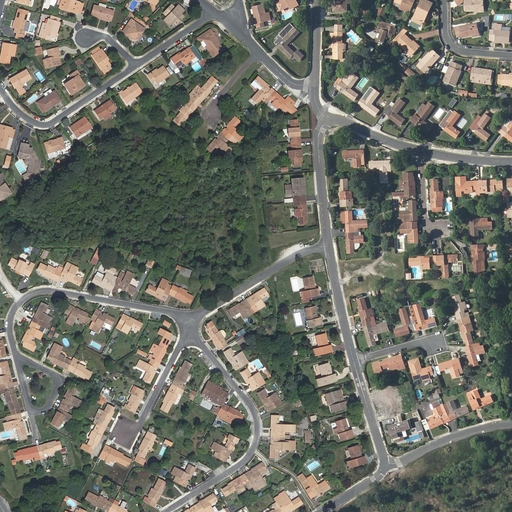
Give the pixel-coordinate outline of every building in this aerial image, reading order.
[(60,0),(59,7),(67,10),(67,11),(76,14),(76,13),(79,4),(79,3),(69,0),(60,0)] [(142,0),(150,4),(148,9),(152,11),(155,6),(155,7),(158,0),(142,0)] [(280,0),(276,2),(280,11),(289,6),(290,9),(298,5),(295,0),(280,0)] [(336,0),(336,4),(336,6),(334,6),(334,11),(347,11),(347,3),(352,3),(352,0),(336,0)] [(394,0),(394,1),(397,3),(401,4),(399,8),(409,13),(414,0),(394,0)] [(421,0),(414,18),(423,23),(427,14),(426,14),(427,11),(428,12),(433,3),(426,0),(421,0)] [(474,9),(483,9),(482,0),(465,0),(466,10),(474,9)] [(257,27),(264,26),(263,21),(270,20),(268,12),(265,13),(263,4),(252,7),(257,27)] [(99,19),(106,21),(110,22),(113,12),(94,6),(91,17),(99,19)] [(178,23),(179,22),(183,18),(180,15),(183,12),(178,7),(174,10),(171,6),(162,15),(166,18),(165,19),(171,25),(172,24),(175,26),(178,23)] [(27,12),(18,10),(15,22),(13,29),(14,29),(13,34),(15,34),(23,36),(24,32),(23,31),(24,25),(27,12)] [(45,31),(40,30),(38,38),(42,39),(43,35),(48,37),(53,38),(55,31),(57,31),(59,23),(48,20),(46,25),(45,31)] [(137,39),(140,36),(144,29),(131,20),(126,26),(130,28),(125,35),(130,39),(132,36),(137,39)] [(473,35),(479,34),(477,23),(455,28),(457,35),(461,35),(462,37),(473,35)] [(280,48),(291,59),(294,56),(299,61),(304,56),(296,49),(293,52),(287,45),(300,33),(295,28),(291,24),(277,37),(278,38),(274,42),(277,45),(279,43),(282,46),(280,48)] [(377,39),(376,43),(383,45),(386,35),(390,37),(391,36),(392,33),(394,33),(396,28),(381,24),(379,29),(381,29),(382,29),(381,33),(379,39),(377,39)] [(495,34),(495,41),(509,42),(510,31),(501,30),(502,24),(495,24),(494,34),(495,34)] [(354,43),(360,39),(352,28),(347,32),(354,43)] [(333,60),(342,60),(342,53),(343,53),(344,45),(342,45),(342,33),(335,33),(335,35),(331,34),(330,45),(333,45),(333,60)] [(202,41),(212,56),(221,50),(211,35),(207,37),(205,34),(196,40),(199,43),(202,41)] [(419,47),(412,42),(404,34),(397,42),(412,55),(419,47)] [(3,44),(1,54),(2,54),(2,56),(1,55),(0,59),(0,64),(8,66),(10,58),(13,58),(15,47),(3,44)] [(32,48),(34,56),(42,54),(40,46),(32,48)] [(56,58),(58,57),(59,57),(57,49),(47,51),(48,59),(45,59),(47,68),(58,66),(56,58)] [(177,55),(170,60),(176,68),(183,64),(184,65),(191,61),(194,58),(188,49),(178,56),(177,55)] [(425,71),(431,65),(439,56),(432,49),(418,65),(425,71)] [(91,56),(101,71),(106,67),(108,66),(105,61),(103,58),(105,58),(100,50),(91,56)] [(73,61),(77,67),(81,64),(77,58),(73,61)] [(458,76),(460,70),(462,65),(452,61),(444,81),(455,85),(459,76),(458,76)] [(150,74),(146,76),(151,83),(154,81),(156,84),(169,76),(163,66),(150,75),(150,74)] [(473,67),(471,79),(476,80),(476,78),(491,80),(492,70),(473,67)] [(9,80),(11,84),(13,83),(15,86),(14,88),(19,96),(24,93),(21,88),(22,84),(30,80),(25,71),(9,80)] [(78,88),(79,89),(83,86),(76,76),(78,75),(76,71),(68,76),(71,80),(63,85),(69,94),(78,88)] [(351,77),(347,74),(344,79),(342,82),(337,88),(340,90),(342,87),(345,89),(343,92),(354,100),(358,95),(350,89),(356,81),(351,77)] [(511,74),(503,74),(503,75),(502,83),(502,84),(511,85),(511,74)] [(265,100),(273,91),(271,89),(268,91),(266,89),(268,87),(258,77),(253,82),(261,89),(251,99),(256,104),(262,97),(265,100)] [(191,92),(187,98),(190,100),(197,107),(210,92),(209,91),(214,86),(208,81),(201,90),(199,88),(193,94),(191,92)] [(445,82),(443,86),(452,90),(454,86),(445,82)] [(122,92),(118,94),(125,104),(141,93),(135,84),(122,92)] [(378,93),(373,89),(368,97),(365,95),(358,104),(361,105),(363,102),(366,104),(363,107),(375,116),(379,111),(370,104),(378,93)] [(283,100),(273,91),(265,100),(268,103),(271,99),(276,105),(274,107),(279,111),(281,109),(287,113),(288,111),(291,108),(293,109),(296,105),(289,99),(286,102),(285,101),(284,102),(282,101),(283,100)] [(55,102),(56,103),(59,101),(54,92),(52,93),(46,97),(36,103),(42,113),(52,106),(51,105),(55,102)] [(393,108),(390,105),(384,113),(386,115),(388,112),(391,114),(389,117),(400,125),(405,119),(397,113),(405,102),(400,98),(396,104),(393,108)] [(183,121),(184,122),(197,107),(190,100),(185,106),(184,105),(179,111),(180,113),(173,122),(178,126),(183,121)] [(110,101),(93,112),(99,120),(115,109),(110,101)] [(434,106),(429,103),(426,106),(420,115),(416,112),(411,120),(413,122),(415,119),(418,121),(416,124),(427,133),(431,127),(423,121),(434,106)] [(426,106),(423,104),(416,112),(420,115),(426,106)] [(454,112),(450,110),(444,118),(448,121),(454,112)] [(459,115),(454,112),(448,121),(444,118),(439,125),(441,127),(443,124),(446,126),(444,129),(456,138),(459,132),(451,126),(459,115)] [(456,122),(463,127),(468,120),(460,115),(456,122)] [(84,117),(69,128),(76,138),(91,128),(84,117)] [(478,122),(475,120),(469,128),(472,130),(474,127),(477,129),(474,132),(486,140),(489,135),(481,129),(487,121),(482,117),(478,122)] [(220,133),(228,140),(231,136),(238,142),(242,137),(234,129),(239,123),(234,118),(226,127),(228,130),(226,132),(224,129),(220,133)] [(290,144),(300,143),(298,124),(297,124),(297,119),(290,120),(290,126),(287,127),(288,133),(291,133),(292,140),(290,141),(290,144)] [(511,131),(511,120),(510,123),(507,121),(499,131),(501,133),(503,132),(504,130),(507,132),(505,134),(504,135),(511,141),(511,132),(511,131)] [(1,127),(0,129),(0,146),(5,148),(8,136),(12,137),(14,130),(10,128),(9,130),(1,127)] [(215,140),(207,149),(212,154),(217,148),(226,155),(231,150),(224,144),(228,140),(220,133),(216,138),(219,140),(218,142),(215,140)] [(43,144),(47,154),(64,149),(61,139),(43,144)] [(301,162),(300,143),(290,144),(291,147),(292,147),(293,155),(290,155),(290,161),(293,161),(294,168),(301,167),(301,162)] [(29,164),(26,173),(35,176),(38,163),(32,152),(30,151),(28,151),(26,150),(28,146),(20,144),(17,157),(26,160),(29,164)] [(357,155),(357,151),(343,152),(343,158),(353,158),(354,168),(360,168),(360,166),(365,166),(364,151),(361,151),(361,154),(357,155)] [(384,165),(384,161),(370,162),(370,169),(380,168),(381,182),(387,182),(387,171),(391,170),(391,161),(387,161),(387,165),(384,165)] [(413,172),(404,173),(404,181),(404,182),(404,189),(405,189),(405,192),(393,193),(393,197),(416,195),(415,176),(414,176),(413,172)] [(8,189),(1,180),(4,178),(1,174),(0,174),(0,197),(1,200),(13,192),(10,188),(8,189)] [(466,177),(456,177),(457,196),(462,196),(461,190),(465,190),(465,193),(473,193),(472,189),(476,189),(477,192),(480,192),(479,181),(468,182),(468,183),(466,183),(466,177)] [(294,202),(305,201),(303,183),(302,183),(302,178),(295,178),(296,185),(292,185),(293,191),(296,191),(297,198),(293,199),(294,202)] [(341,207),(353,206),(353,203),(348,203),(348,199),(352,198),(352,191),(348,191),(347,179),(341,179),(341,188),(340,188),(341,207)] [(430,188),(432,211),(442,211),(442,203),(439,203),(439,199),(442,199),(443,199),(442,191),(438,192),(438,179),(431,180),(432,187),(430,188)] [(490,180),(479,181),(480,192),(483,192),(483,188),(487,188),(487,192),(494,191),(494,190),(494,188),(498,187),(498,189),(503,189),(502,181),(498,181),(498,180),(492,180),(492,181),(490,181),(490,180)] [(410,222),(417,221),(417,218),(413,218),(413,215),(416,214),(416,200),(409,201),(409,211),(399,211),(400,218),(410,217),(410,222)] [(307,220),(305,201),(294,202),(294,206),(298,206),(298,213),(295,213),(295,219),(299,219),(299,226),(306,226),(306,221),(307,220)] [(347,233),(359,232),(358,228),(363,228),(363,221),(353,222),(352,211),(345,212),(346,226),(350,226),(350,230),(346,230),(347,233)] [(475,225),(471,226),(472,240),(478,239),(478,230),(488,229),(488,223),(483,223),(482,218),(471,219),(471,223),(475,222),(475,225)] [(417,225),(417,221),(410,222),(401,222),(401,226),(400,227),(400,233),(411,233),(411,243),(418,242),(417,228),(413,228),(413,225),(417,225)] [(359,236),(359,232),(347,233),(347,236),(351,236),(351,239),(347,240),(348,253),(355,253),(354,243),(364,243),(364,236),(359,236)] [(484,244),(472,245),(473,264),(474,264),(475,272),(481,272),(480,259),(484,259),(484,251),(480,252),(480,248),(484,247),(484,244)] [(40,257),(46,259),(50,251),(45,249),(40,257)] [(439,256),(437,256),(437,268),(438,274),(442,274),(442,277),(448,276),(448,262),(458,261),(457,255),(443,256),(444,259),(440,259),(439,256)] [(437,268),(437,256),(418,257),(418,258),(410,259),(410,265),(422,265),(423,269),(430,268),(430,264),(434,264),(434,268),(437,268)] [(146,265),(152,268),(156,259),(150,257),(146,265)] [(27,277),(34,265),(30,263),(28,267),(25,265),(26,264),(19,260),(18,262),(11,259),(8,265),(11,267),(11,268),(27,277)] [(67,263),(61,274),(60,277),(65,279),(67,276),(69,277),(67,280),(79,286),(82,280),(74,276),(78,268),(67,263)] [(39,273),(57,282),(60,277),(61,274),(54,270),(55,269),(48,266),(47,267),(40,264),(37,270),(40,272),(39,273)] [(113,286),(117,278),(114,276),(114,277),(113,276),(116,270),(107,265),(105,270),(106,271),(105,272),(106,273),(104,276),(97,272),(92,282),(111,292),(111,291),(113,286)] [(192,272),(181,268),(178,274),(189,278),(192,272)] [(123,280),(117,278),(113,286),(118,289),(119,289),(121,290),(133,295),(136,289),(128,285),(133,275),(127,272),(123,280)] [(318,295),(317,289),(312,290),(311,287),(314,286),(312,278),(303,279),(305,291),(301,292),(302,299),(318,295)] [(164,301),(168,294),(169,293),(172,287),(167,284),(168,282),(162,279),(156,289),(149,285),(145,292),(164,301)] [(179,289),(172,286),(172,287),(169,293),(168,294),(185,303),(186,302),(189,303),(192,297),(185,294),(186,292),(179,288),(179,289)] [(251,308),(254,313),(259,310),(264,306),(260,299),(268,295),(264,289),(253,295),(255,298),(253,300),(251,297),(246,300),(251,308)] [(453,301),(457,316),(458,319),(465,317),(463,310),(466,309),(464,302),(461,303),(459,295),(453,297),(454,301),(453,301)] [(364,326),(375,323),(374,321),(370,321),(369,317),(373,316),(371,309),(367,311),(364,299),(358,300),(360,308),(359,308),(364,326)] [(244,319),(254,313),(251,308),(246,300),(241,303),(243,306),(240,308),(238,304),(228,311),(232,317),(239,312),(244,319)] [(34,317),(31,322),(40,326),(43,328),(45,328),(47,324),(50,318),(44,315),(47,307),(41,303),(35,314),(38,316),(37,319),(34,317)] [(414,321),(417,331),(420,330),(419,327),(422,326),(423,329),(437,325),(435,319),(425,321),(420,304),(414,306),(418,320),(414,321)] [(68,305),(66,310),(64,314),(69,316),(67,321),(73,324),(76,317),(84,321),(87,315),(76,309),(74,312),(72,311),(73,308),(68,305)] [(321,325),(319,318),(315,319),(314,316),(316,315),(314,307),(305,309),(308,321),(307,321),(309,328),(321,325)] [(413,332),(417,331),(414,321),(410,322),(406,308),(399,310),(404,327),(395,330),(396,336),(410,333),(409,330),(412,329),(413,332)] [(96,310),(92,317),(91,318),(96,321),(92,330),(98,333),(104,322),(111,326),(115,319),(104,314),(102,317),(99,316),(101,312),(96,310)] [(294,313),(297,326),(303,325),(300,312),(294,313)] [(123,315),(119,322),(118,323),(123,326),(120,331),(127,334),(130,327),(138,331),(141,324),(130,319),(129,322),(126,320),(127,317),(123,315)] [(458,319),(459,322),(463,337),(464,337),(466,341),(471,339),(469,332),(472,331),(470,324),(467,325),(465,317),(458,319)] [(170,328),(172,323),(165,320),(163,324),(170,328)] [(28,345),(26,348),(31,351),(33,349),(34,349),(35,347),(33,343),(30,341),(32,336),(39,340),(42,333),(37,331),(40,326),(31,322),(29,327),(32,329),(31,331),(28,330),(22,341),(23,342),(28,345)] [(376,335),(390,331),(388,325),(376,328),(375,323),(364,326),(365,330),(368,329),(369,333),(366,334),(370,347),(376,345),(373,336),(376,335)] [(221,348),(226,345),(222,339),(223,338),(219,332),(218,333),(213,326),(207,330),(209,333),(208,334),(218,350),(221,348)] [(314,349),(316,356),(333,351),(331,345),(325,347),(325,343),(327,343),(325,335),(316,336),(319,348),(314,349)] [(241,336),(235,340),(237,344),(244,340),(241,336)] [(154,354),(151,360),(159,364),(166,351),(168,347),(167,347),(170,340),(164,337),(159,347),(157,346),(156,349),(153,353),(154,354)] [(467,346),(466,346),(467,349),(470,348),(472,352),(468,353),(472,366),(478,365),(476,355),(485,352),(483,346),(479,347),(478,343),(467,346)] [(49,360),(49,361),(67,370),(71,362),(64,359),(65,358),(58,354),(61,349),(54,345),(47,359),(49,360)] [(138,349),(136,352),(146,357),(148,353),(138,349)] [(228,359),(234,356),(230,349),(224,353),(228,359)] [(235,356),(234,356),(228,359),(230,362),(231,364),(232,363),(234,362),(235,363),(236,364),(232,366),(235,371),(245,365),(248,363),(241,353),(235,356)] [(405,366),(402,355),(384,360),(384,362),(380,363),(382,369),(390,366),(391,369),(398,368),(397,364),(401,363),(402,366),(405,366)] [(418,358),(409,361),(415,379),(422,377),(423,381),(431,379),(429,375),(432,374),(433,377),(437,376),(434,366),(421,370),(418,358)] [(454,364),(453,361),(440,364),(441,371),(451,368),(454,377),(460,376),(459,373),(463,372),(459,359),(456,360),(457,363),(454,364)] [(143,380),(149,384),(155,372),(152,371),(153,368),(156,369),(159,364),(151,360),(148,365),(143,363),(140,369),(147,372),(143,380)] [(6,362),(0,363),(0,369),(3,377),(0,378),(0,389),(13,387),(11,382),(8,383),(8,380),(11,380),(6,362)] [(71,362),(67,370),(85,379),(85,378),(88,380),(91,374),(85,370),(85,369),(78,365),(78,366),(71,362)] [(172,385),(179,389),(180,389),(180,388),(183,383),(184,383),(187,376),(186,375),(191,365),(185,362),(181,368),(172,385)] [(336,381),(334,375),(329,376),(328,372),(330,372),(328,364),(319,366),(322,378),(323,385),(336,381)] [(265,369),(262,371),(267,379),(271,377),(265,369)] [(252,391),(265,383),(258,373),(251,377),(247,370),(241,373),(247,384),(250,382),(252,385),(249,387),(252,391)] [(166,396),(162,403),(163,403),(160,410),(166,413),(172,403),(173,403),(177,397),(176,396),(180,389),(179,389),(172,385),(166,396)] [(210,387),(206,385),(203,391),(210,395),(209,396),(212,398),(211,399),(210,401),(220,406),(222,402),(224,403),(228,394),(221,391),(219,390),(218,389),(211,385),(210,387)] [(63,400),(60,405),(68,409),(69,409),(71,404),(76,407),(79,401),(72,397),(76,389),(70,386),(64,398),(68,399),(66,402),(63,400)] [(97,402),(104,405),(110,389),(104,386),(97,402)] [(13,387),(0,389),(0,394),(0,396),(5,394),(6,398),(4,398),(6,405),(8,405),(10,412),(17,410),(16,407),(18,406),(13,387)] [(125,405),(124,408),(134,413),(143,396),(142,395),(144,392),(134,387),(130,394),(133,396),(130,403),(132,403),(130,407),(125,405)] [(192,389),(188,398),(193,400),(198,392),(192,389)] [(390,389),(374,393),(377,408),(384,406),(387,416),(400,413),(397,399),(392,401),(390,389)] [(477,389),(467,394),(474,409),(477,408),(475,405),(480,403),(481,406),(493,401),(490,395),(481,399),(477,389)] [(268,412),(281,404),(275,393),(268,397),(263,390),(257,394),(264,404),(267,403),(269,406),(266,408),(268,412)] [(340,390),(325,394),(328,407),(329,407),(330,406),(332,412),(348,408),(346,401),(343,402),(340,403),(339,399),(342,398),(340,390)] [(210,395),(203,391),(201,396),(208,399),(208,398),(209,396),(210,395)] [(451,412),(447,414),(450,420),(453,419),(451,415),(455,414),(456,417),(469,411),(467,405),(457,409),(453,400),(447,402),(451,412)] [(223,404),(219,413),(225,416),(225,417),(232,420),(233,419),(240,422),(243,416),(239,414),(240,413),(223,404)] [(56,413),(51,424),(57,427),(61,419),(68,423),(71,416),(66,414),(68,409),(60,405),(58,410),(61,412),(59,415),(56,413)] [(100,419),(97,426),(105,430),(114,413),(112,412),(114,408),(108,405),(105,412),(102,411),(99,418),(100,419)] [(450,420),(447,414),(443,415),(439,406),(433,408),(437,418),(428,422),(431,429),(443,423),(442,419),(445,418),(447,422),(450,420)] [(20,415),(6,419),(7,424),(3,425),(5,432),(16,429),(19,442),(27,440),(22,423),(19,424),(19,421),(22,421),(20,415)] [(278,416),(272,416),(271,429),(275,429),(275,432),(271,432),(271,437),(280,438),(284,438),(284,436),(284,432),(295,433),(295,425),(278,425),(278,416)] [(403,439),(401,431),(410,428),(408,419),(386,425),(392,443),(403,439)] [(353,437),(351,430),(348,431),(346,432),(345,429),(347,428),(345,420),(336,422),(338,429),(339,434),(341,441),(353,437)] [(81,449),(91,454),(95,446),(96,447),(105,430),(97,426),(93,432),(89,439),(91,439),(87,446),(83,445),(81,449)] [(134,461),(142,466),(145,461),(143,460),(148,450),(151,451),(158,438),(148,432),(139,450),(140,450),(134,461)] [(216,452),(214,457),(225,462),(228,457),(224,455),(226,452),(230,454),(235,444),(236,444),(238,440),(229,435),(226,439),(228,440),(224,448),(214,442),(211,449),(219,453),(219,454),(216,452)] [(277,459),(277,450),(295,450),(295,442),(290,442),(290,444),(280,443),(280,441),(280,438),(271,437),(271,443),(274,443),(274,447),(271,446),(270,459),(277,459)] [(37,447),(39,456),(46,455),(46,456),(54,453),(54,452),(61,449),(59,442),(55,443),(55,442),(37,447)] [(365,463),(363,457),(359,458),(358,455),(360,454),(357,446),(348,449),(352,460),(347,462),(350,468),(365,463)] [(37,447),(18,452),(18,454),(14,455),(16,462),(24,460),(24,462),(32,460),(32,458),(39,456),(37,447)] [(105,447),(100,455),(107,458),(107,459),(114,462),(114,460),(125,466),(128,460),(122,457),(122,455),(105,447)] [(249,472),(245,475),(249,482),(255,491),(260,488),(265,484),(260,476),(259,474),(266,469),(263,463),(252,470),(253,473),(251,474),(249,472)] [(177,483),(186,488),(188,482),(185,481),(186,478),(190,480),(195,469),(189,465),(185,473),(174,468),(171,474),(179,478),(177,483)] [(249,482),(245,475),(227,486),(228,487),(222,491),(226,496),(235,490),(236,492),(243,488),(243,487),(249,482)] [(319,494),(329,488),(325,481),(318,486),(312,477),(306,480),(303,475),(298,479),(305,490),(310,486),(311,489),(306,492),(311,499),(316,496),(314,493),(317,491),(319,494)] [(149,497),(146,503),(154,507),(163,490),(162,489),(165,483),(159,479),(153,490),(152,489),(148,497),(149,497)] [(91,504),(106,511),(109,511),(113,505),(106,501),(106,500),(99,497),(98,499),(88,493),(85,499),(91,503),(91,504)] [(280,507),(282,511),(290,511),(288,509),(291,507),(293,511),(303,504),(299,498),(292,503),(285,493),(275,500),(280,507)] [(200,503),(195,506),(199,511),(213,511),(210,506),(217,501),(213,495),(202,501),(204,504),(201,506),(200,503)]
